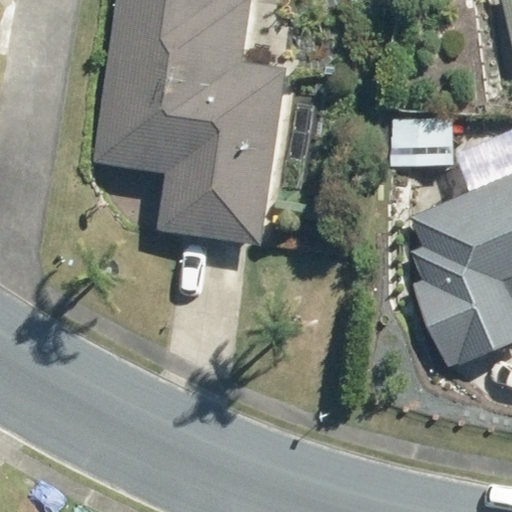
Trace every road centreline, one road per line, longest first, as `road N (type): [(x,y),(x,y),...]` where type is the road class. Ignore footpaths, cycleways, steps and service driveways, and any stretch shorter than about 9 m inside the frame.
road 1 (residential): [(336,511),(168,445),(0,358)]
road 2 (residential): [(47,0),(0,306)]
